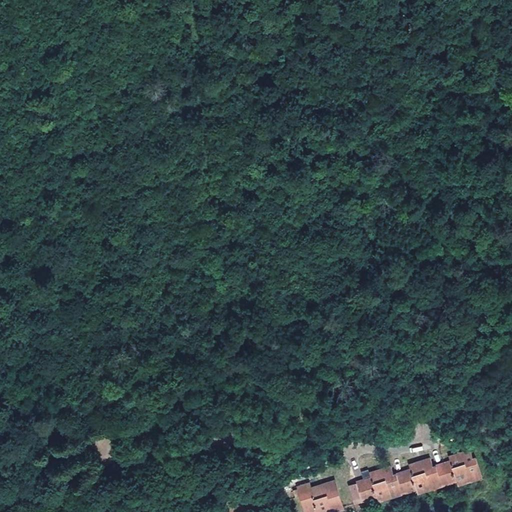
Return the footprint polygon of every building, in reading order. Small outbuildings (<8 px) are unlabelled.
[(436,463),(443,483),(456,478),(457,481),(481,473),(473,453),(472,454),(469,447),(449,455),(450,459),(436,463)] [(443,483),(436,463),(413,471),(408,460),(391,466),(403,494),(420,488),(421,491),(443,483)] [(403,494),(391,466),(373,472),(374,476),(360,481),(367,500),(380,496),(382,500),(403,494)] [(321,506),(323,511),(333,511),(347,507),(337,482),(302,492),(309,511),(321,506)] [(302,492),(314,487),(313,484),(300,488),(302,492)]
